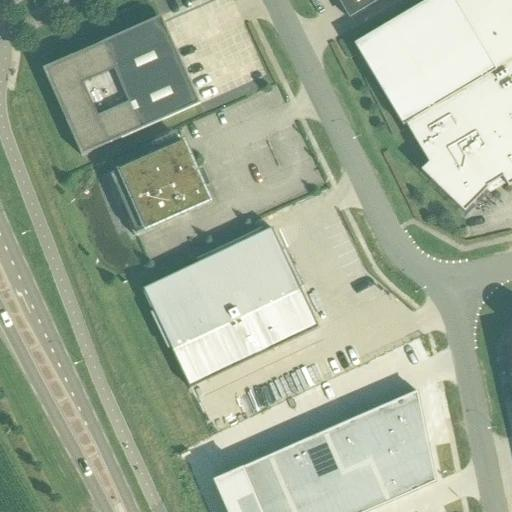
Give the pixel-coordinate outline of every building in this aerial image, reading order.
[(158,0),(180,50),(247,21),(239,2),(218,11),(212,0),(158,0)] [(337,0),(341,6),(341,7),(349,20),(362,12),(362,11),(381,0),(337,0)] [(511,0),(429,0),(354,45),(403,127),(406,125),(429,164),(421,171),(464,213),(490,187),(489,186),(503,178),(508,187),(511,184),(511,0)] [(161,17),(43,69),(82,157),(200,104),(161,17)] [(210,201),(184,142),(110,175),(136,234),(210,201)] [(272,255),(209,285),(208,284),(198,263),(142,290),(172,353),(301,292),(271,229),(261,233),(272,255)] [(370,511),(436,484),(415,393),(210,482),(224,511),(370,511)]
